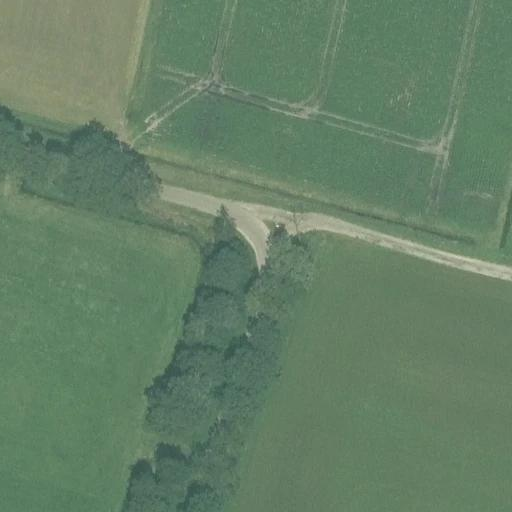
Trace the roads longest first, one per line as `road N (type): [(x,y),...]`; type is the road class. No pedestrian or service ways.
road 1 (unclassified): [(191,511),(264,300),(265,245),(248,222),(223,209),(0,150)]
road 2 (track): [(237,215),(329,223),(511,272)]
